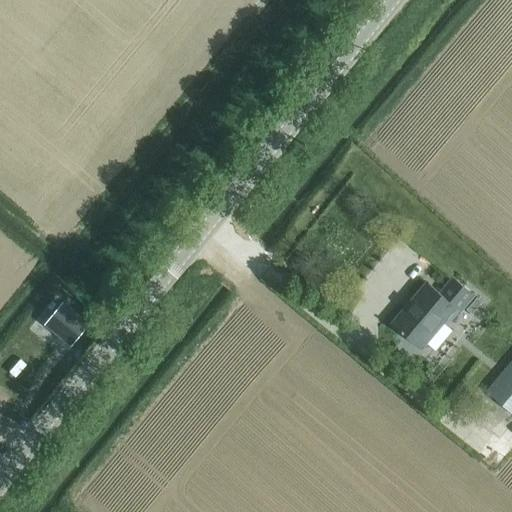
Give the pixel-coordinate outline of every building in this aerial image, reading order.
[(476,296),(468,289),(452,276),(439,292),(428,282),(392,324),(420,348),(454,307),(461,313),(476,296)] [(71,346),(90,322),(63,300),(44,323),(71,346)] [(51,342),(41,353),(49,361),(59,350),(51,342)] [(511,414),(511,362),(487,393),(511,414)] [(0,371),(0,422),(17,431),(26,415),(7,405),(19,381),(0,371)]
